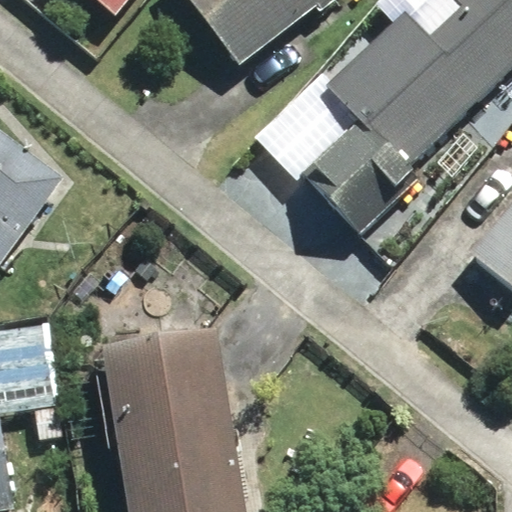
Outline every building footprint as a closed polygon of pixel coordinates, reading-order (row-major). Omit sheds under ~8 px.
[(92,0),(124,26),(145,0),(92,0)] [(192,0),(249,72),(340,0),(192,0)] [(310,183),(368,244),(432,184),(422,173),(511,88),(511,0),(443,0),(340,98),(368,128),(310,183)] [(0,287),(73,189),(0,134),(0,287)] [(511,227),(481,264),(511,289),(511,227)] [(0,335),(0,408),(57,399),(46,329),(0,335)] [(117,363),(140,511),(255,511),(230,344),(117,363)] [(0,412),(0,511),(23,511),(7,412),(0,412)]
